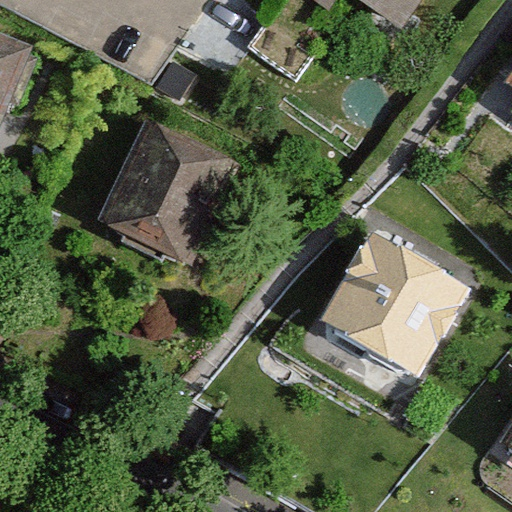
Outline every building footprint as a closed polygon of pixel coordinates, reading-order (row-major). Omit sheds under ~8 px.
[(285,0),(318,28),(338,6),(392,43),(423,0),(285,0)] [(0,141),(29,68),(0,56),(0,141)] [(511,84),(500,103),(511,110),(511,84)] [(234,187),(134,139),(90,231),(190,279),(234,187)] [(357,250),(311,332),(413,389),(459,306),(357,250)] [(511,423),(493,450),(511,463),(511,423)]
